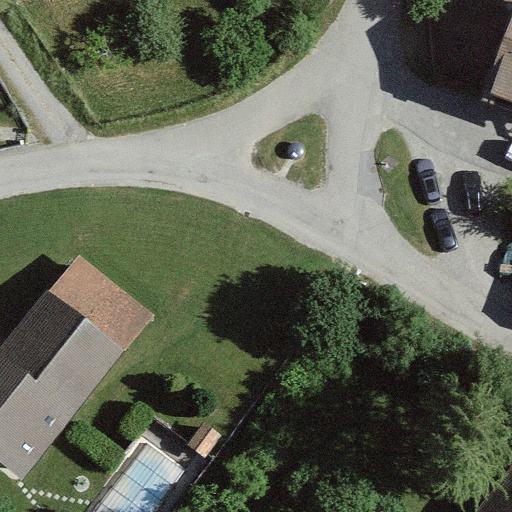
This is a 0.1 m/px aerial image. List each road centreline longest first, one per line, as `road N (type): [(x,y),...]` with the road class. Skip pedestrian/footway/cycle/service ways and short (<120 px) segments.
road 1 (residential): [(371,248),(248,182),(154,155)]
road 2 (residential): [(154,155),(279,104),(354,43)]
road 3 (residential): [(354,43),(351,170),(371,248)]
road 4 (residential): [(371,248),(511,333)]
road 5 (residential): [(154,155),(0,175)]
